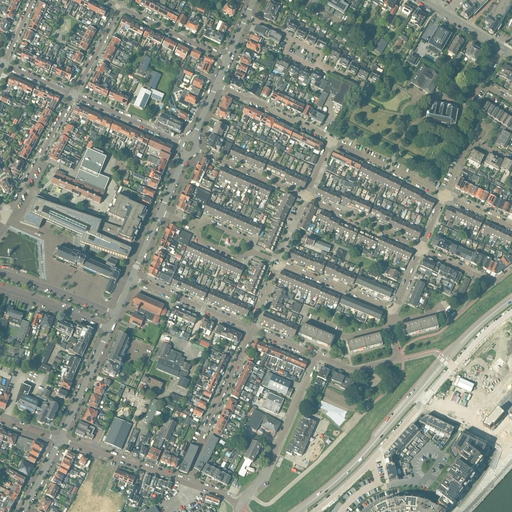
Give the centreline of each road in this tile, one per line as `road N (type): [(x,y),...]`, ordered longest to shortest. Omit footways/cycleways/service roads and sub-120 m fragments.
road 1 (secondary): [(299,509),(352,466),(446,358),(511,298)]
road 2 (residential): [(249,494),(274,501),(371,404),(359,393),(376,383)]
road 3 (residential): [(239,505),(59,439)]
road 4 (residential): [(249,494),(316,355)]
road 5 (residential): [(417,408),(313,511)]
road 6 (residential): [(72,95),(5,220)]
road 7 (residential): [(130,277),(251,328)]
road 8 (residential): [(444,195),(330,140)]
road 9 (residential): [(305,196),(420,248)]
road 10 (residential): [(330,140),(217,84)]
road 11 (residential): [(424,400),(511,311)]
road 12 (residential): [(278,262),(393,309)]
road 13 (residential): [(199,440),(251,328)]
road 14 (residential): [(114,314),(0,272)]
road 15 (tertiary): [(108,328),(59,439)]
road 16 (residential): [(183,144),(72,95)]
road 17 (residential): [(194,149),(305,196)]
